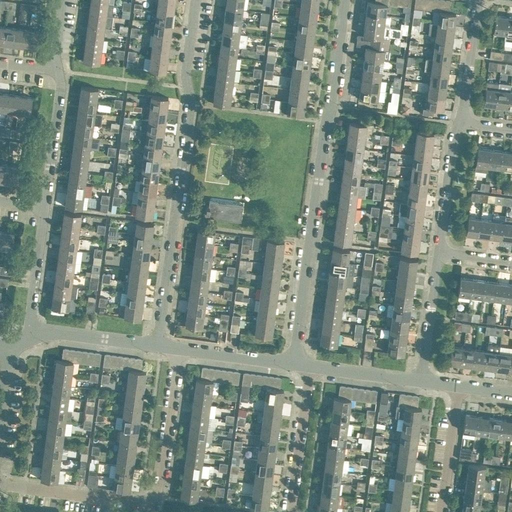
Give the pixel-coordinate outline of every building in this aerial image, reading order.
[(173,13),(175,1),(171,0),(158,0),(157,10),(173,13)] [(243,10),(243,0),(226,0),(226,8),(243,10)] [(106,15),(107,3),(91,1),(89,13),(106,15)] [(381,3),(375,2),(367,1),(366,13),(386,15),(387,4),(381,3)] [(316,20),(318,8),(301,5),(299,17),(316,20)] [(241,22),(243,10),(226,8),(224,20),(241,22)] [(172,24),(173,13),(157,10),(155,22),(172,24)] [(450,13),(444,12),(439,11),(437,23),(454,26),(456,14),(450,13)] [(267,25),(269,13),(261,12),(259,24),(267,25)] [(104,28),(106,15),(89,13),(88,25),(104,28)] [(384,26),(386,15),(366,13),(365,23),(384,26)] [(505,33),(507,17),(495,15),(493,32),(505,33)] [(314,31),(316,20),(299,17),(297,29),(314,31)] [(239,34),(241,22),(224,20),(223,31),(239,34)] [(419,33),(420,25),(420,21),(412,20),(412,24),(411,32),(419,33)] [(170,36),(172,24),(155,22),(154,34),(170,36)] [(384,26),(365,23),(363,35),(371,36),(370,41),(389,44),(389,38),(389,37),(390,27),(384,26)] [(452,38),(454,26),(437,23),(436,35),(452,38)] [(103,39),(104,28),(88,25),(86,37),(103,39)] [(15,45),(17,28),(5,27),(2,44),(15,45)] [(26,47),(28,30),(17,28),(15,45),(26,47)] [(313,44),(314,31),(297,29),(296,41),(313,44)] [(39,49),(41,32),(28,30),(26,47),(39,49)] [(238,46),(239,34),(223,31),(221,44),(238,46)] [(169,48),(170,36),(154,34),(152,46),(169,48)] [(451,50),(452,38),(436,35),(434,47),(451,50)] [(101,51),(103,39),(86,37),(84,49),(101,51)] [(311,56),(313,44),(296,41),(294,54),(311,56)] [(366,47),(364,57),(383,60),(388,61),(389,50),(388,50),(389,44),(370,41),(369,47),(366,47)] [(236,58),(238,46),(221,44),(219,56),(236,58)] [(167,60),(169,48),(152,46),(151,58),(167,60)] [(449,61),(451,50),(434,47),(433,59),(449,61)] [(100,64),(101,51),(84,49),(83,61),(100,64)] [(502,60),(503,52),(491,50),(490,58),(502,60)] [(511,60),(511,53),(503,52),(502,60),(511,60)] [(310,68),(311,56),(294,54),(293,65),(310,68)] [(234,70),(236,58),(219,56),(218,67),(234,70)] [(382,70),(383,60),(364,57),(363,68),(382,70)] [(165,72),(167,60),(151,58),(149,70),(165,72)] [(426,58),(424,70),(431,71),(448,73),(449,61),(433,59),(426,58)] [(489,61),(488,69),(501,71),(502,63),(489,61)] [(266,62),(265,74),(273,75),(275,63),(266,62)] [(511,70),(511,64),(502,63),(501,71),(505,71),(505,69),(511,70)] [(287,65),(285,77),(291,77),(308,80),(310,68),(293,65),(287,65)] [(233,81),(234,70),(218,67),(216,79),(233,81)] [(381,80),(382,70),(363,68),(362,77),(381,80)] [(446,85),(448,73),(431,71),(429,83),(446,85)] [(306,91),(308,80),(291,77),(290,89),(306,91)] [(379,90),(381,80),(362,77),(360,87),(379,90)] [(231,94),(233,81),(216,79),(215,91),(231,94)] [(412,81),(405,80),(403,92),(411,93),(411,88),(412,81)] [(483,104),(496,106),(499,83),(486,81),(483,104)] [(499,83),(496,106),(508,107),(510,90),(511,83),(499,82),(499,83)] [(445,97),(446,85),(429,83),(428,95),(445,97)] [(96,101),(98,88),(81,86),(80,98),(96,101)] [(360,87),(359,98),(378,100),(379,90),(360,87)] [(305,103),(306,91),(290,89),(288,101),(305,103)] [(230,106),(231,94),(215,91),(213,103),(230,106)] [(18,112),(20,95),(8,94),(6,110),(18,112)] [(30,114),(32,97),(20,95),(18,112),(30,114)] [(168,98),(152,95),(150,108),(166,110),(168,98)] [(418,106),(418,112),(435,115),(436,108),(443,109),(445,97),(428,95),(426,107),(418,106)] [(94,112),(96,101),(80,98),(78,110),(94,112)] [(281,100),(279,112),(303,115),(305,103),(288,101),(281,100)] [(402,105),(401,112),(408,113),(409,106),(402,105)] [(165,122),(166,110),(150,108),(148,120),(165,122)] [(78,110),(76,122),(93,124),(101,125),(102,113),(94,112),(78,110)] [(163,134),(165,122),(148,120),(147,132),(163,134)] [(91,136),(93,124),(76,122),(75,134),(91,136)] [(371,137),(373,125),(350,122),(348,134),(365,136),(371,137)] [(15,137),(16,129),(9,128),(4,127),(4,128),(3,128),(2,135),(15,137)] [(122,132),(121,140),(129,141),(130,133),(130,129),(122,128),(122,132)] [(432,146),(434,133),(417,131),(415,144),(432,146)] [(162,146),(163,134),(147,132),(145,144),(162,146)] [(90,148),(91,136),(75,134),(73,146),(90,148)] [(363,149),(365,136),(348,134),(346,147),(363,149)] [(129,141),(121,140),(120,148),(119,152),(127,153),(129,141)] [(160,158),(162,146),(145,144),(144,156),(160,158)] [(431,158),(432,146),(415,144),(414,156),(431,158)] [(88,160),(90,148),(73,146),(72,158),(88,160)] [(361,161),(363,149),(346,147),(345,159),(361,161)] [(488,166),(490,149),(477,147),(474,170),(487,172),(487,166),(488,166)] [(500,167),(502,151),(490,149),(488,166),(500,167)] [(511,169),(511,168),(511,151),(502,151),(500,167),(511,169)] [(159,170),(160,158),(144,156),(142,167),(159,170)] [(429,170),(431,158),(414,156),(412,168),(429,170)] [(86,172),(88,160),(72,158),(70,170),(86,172)] [(360,173),(361,161),(345,159),(343,171),(360,173)] [(395,174),(396,164),(389,163),(387,173),(395,174)] [(0,181),(8,183),(10,166),(0,164),(0,181)] [(20,184),(23,167),(10,166),(8,183),(20,184)] [(157,182),(159,170),(142,167),(141,179),(157,182)] [(427,182),(429,170),(412,168),(410,180),(427,182)] [(85,184),(86,172),(70,170),(68,181),(85,184)] [(358,185),(360,173),(343,171),(341,182),(358,185)] [(156,194),(157,182),(141,179),(139,192),(156,194)] [(426,194),(427,182),(410,180),(409,191),(426,194)] [(68,181),(67,194),(83,196),(88,197),(90,197),(92,185),(85,184),(68,181)] [(357,196),(358,185),(341,182),(340,194),(357,196)] [(374,186),(373,197),(380,198),(382,187),(374,186)] [(119,189),(115,188),(113,200),(120,201),(121,197),(118,196),(119,189)] [(424,205),(426,194),(409,191),(407,203),(424,205)] [(154,206),(156,194),(139,192),(137,204),(154,206)] [(67,194),(65,206),(82,208),(86,209),(88,197),(83,196),(67,194)] [(355,208),(357,196),(340,194),(338,206),(355,208)] [(507,205),(508,197),(496,195),(495,203),(507,205)] [(101,199),(100,211),(103,211),(107,211),(109,200),(101,199)] [(120,205),(120,201),(113,200),(111,212),(115,212),(117,205),(120,205)] [(241,220),(243,204),(209,200),(208,205),(206,205),(205,210),(208,210),(207,216),(241,220)] [(400,202),(398,214),(406,215),(423,217),(424,205),(407,203),(400,202)] [(153,218),(154,206),(137,204),(136,215),(153,218)] [(354,220),(355,208),(338,206),(337,218),(354,220)] [(79,226),(81,214),(64,211),(63,224),(79,226)] [(421,229),(423,217),(406,215),(404,227),(421,229)] [(511,216),(505,216),(504,222),(502,238),(511,239),(511,216)] [(478,235),(480,218),(468,217),(466,233),(478,235)] [(352,232),(354,220),(337,218),(335,230),(352,232)] [(490,237),(492,220),(480,218),(478,235),(490,237)] [(502,238),(504,222),(492,220),(490,237),(502,238)] [(152,236),(153,223),(137,221),(135,233),(152,236)] [(78,238),(79,226),(63,224),(61,236),(78,238)] [(419,241),(421,229),(404,227),(398,226),(396,238),(402,239),(419,241)] [(213,244),(215,231),(198,230),(197,241),(213,244)] [(350,244),(352,232),(335,230),(334,242),(350,244)] [(0,247),(12,249),(14,232),(2,231),(0,244),(0,247)] [(150,247),(152,236),(135,233),(134,246),(150,247)] [(242,243),(241,248),(249,249),(249,248),(252,249),(252,244),(253,237),(243,235),(242,243)] [(76,250),(78,238),(61,236),(59,248),(76,250)] [(283,253),(284,241),(267,239),(266,250),(283,253)] [(418,253),(419,241),(402,239),(401,251),(418,253)] [(212,256),(213,244),(197,241),(195,253),(212,256)] [(149,259),(150,247),(134,246),(132,257),(149,259)] [(348,262),(350,250),(333,247),(331,259),(348,262)] [(75,262),(76,250),(59,248),(58,260),(75,262)] [(281,265),(283,253),(266,250),(264,263),(281,265)] [(210,268),(212,256),(195,253),(194,265),(210,268)] [(416,271),(417,258),(400,256),(399,268),(416,271)] [(147,271),(149,259),(132,257),(130,269),(147,271)] [(246,272),(247,267),(250,267),(251,261),(240,259),(238,271),(246,272)] [(346,274),(348,262),(331,259),(330,271),(346,274)] [(73,274),(75,262),(58,260),(56,272),(73,274)] [(279,277),(281,265),(264,263),(263,274),(279,277)] [(370,277),(371,265),(364,264),(362,276),(370,277)] [(0,273),(8,274),(9,268),(9,267),(0,265),(0,273)] [(99,277),(100,266),(92,265),(91,272),(91,276),(99,277)] [(194,265),(192,277),(209,280),(215,281),(216,269),(210,268),(194,265)] [(414,283),(416,271),(399,268),(397,280),(414,283)] [(145,283),(147,271),(130,269),(129,281),(145,283)] [(345,286),(346,274),(330,271),(328,283),(345,286)] [(71,285),(73,274),(56,272),(55,283),(71,285)] [(278,289),(279,277),(263,274),(261,286),(278,289)] [(207,291),(209,280),(192,277),(190,289),(207,291)] [(470,296),(472,278),(460,277),(458,294),(470,296)] [(482,297),(485,280),(472,278),(470,296),(482,297)] [(412,295),(414,283),(397,280),(395,292),(412,295)] [(494,299),(496,282),(485,280),(482,297),(494,299)] [(144,295),(145,283),(129,281),(127,293),(144,295)] [(506,300),(508,283),(496,282),(494,299),(506,300)] [(77,286),(71,285),(55,283),(53,295),(70,297),(76,298),(77,286)] [(343,297),(345,286),(328,283),(327,296),(343,297)] [(276,301),(278,289),(261,286),(260,298),(276,301)] [(206,302),(207,291),(190,289),(189,301),(206,302)] [(411,307),(412,295),(395,292),(394,304),(411,307)] [(142,307),(144,295),(127,293),(126,305),(142,307)] [(68,310),(70,297),(53,295),(51,307),(68,310)] [(342,310),(343,297),(327,296),(325,307),(342,310)] [(275,313),(276,301),(260,298),(258,310),(275,313)] [(94,313),(96,301),(95,301),(88,300),(86,312),(94,313)] [(204,314),(206,302),(189,301),(188,312),(204,314)] [(411,307),(394,304),(388,303),(386,315),(392,316),(409,319),(411,307)] [(141,319),(142,307),(126,305),(124,317),(141,319)] [(340,322),(342,310),(325,307),(323,320),(340,322)] [(273,325),(275,313),(258,310),(256,322),(273,325)] [(467,320),(468,312),(456,310),(455,318),(467,320)] [(203,328),(204,314),(188,312),(186,326),(203,328)] [(480,313),(472,312),(468,312),(467,320),(479,321),(480,313)] [(408,330),(409,319),(392,316),(391,328),(408,330)] [(227,331),(228,318),(220,317),(215,317),(214,321),(215,321),(218,322),(218,324),(219,324),(219,330),(227,331)] [(239,326),(244,326),(245,321),(232,319),(230,331),(238,332),(239,326)] [(338,334),(340,322),(323,320),(322,331),(338,334)] [(465,331),(467,323),(454,321),(453,329),(465,331)] [(271,337),(273,325),(256,322),(255,334),(271,337)] [(355,331),(354,335),(362,336),(362,332),(363,325),(356,324),(355,331)] [(490,326),(489,334),(493,334),(501,335),(502,328),(494,327),(490,326)] [(406,342),(408,330),(391,328),(389,340),(406,342)] [(337,345),(338,334),(322,331),(320,343),(337,345)] [(372,350),(373,338),(365,337),(364,349),(372,350)] [(404,354),(406,342),(389,340),(387,352),(404,354)] [(485,367),(497,369),(500,345),(488,344),(487,350),(485,367)] [(461,364),(463,347),(451,345),(449,362),(461,364)] [(511,347),(500,345),(497,369),(509,370),(511,354),(511,348),(511,347)] [(473,365),(475,349),(463,347),(461,364),(473,365)] [(485,367),(487,350),(475,349),(473,365),(485,367)] [(71,374),(73,362),(68,361),(62,360),(57,360),(55,372),(71,374)] [(144,384),(146,372),(141,371),(135,370),(129,369),(128,382),(144,384)] [(70,387),(71,374),(55,372),(53,384),(70,387)] [(248,385),(250,373),(244,372),(242,384),(248,385)] [(254,386),(256,374),(250,373),(248,385),(254,386)] [(261,387),(262,375),(256,374),(254,386),(261,387)] [(212,393),(213,381),(207,380),(200,379),(196,379),(195,391),(212,393)] [(142,396),(144,384),(128,382),(126,394),(142,396)] [(68,398),(70,387),(53,384),(52,396),(68,398)] [(345,398),(346,386),(340,385),(338,397),(345,398)] [(284,389),(280,389),(274,388),(267,387),(267,388),(265,399),(282,402),(284,389)] [(210,405),(212,393),(195,391),(193,403),(210,405)] [(387,402),(389,392),(382,391),(380,401),(387,402)] [(404,406),(406,394),(400,393),(398,405),(404,406)] [(141,408),(142,396),(126,394),(124,406),(141,408)] [(411,406),(413,395),(406,394),(404,406),(411,406)] [(417,407),(419,396),(413,395),(411,406),(417,407)] [(52,396),(50,408),(71,411),(73,411),(74,399),(68,398),(52,396)] [(349,411),(351,399),(351,398),(345,398),(338,397),(334,396),(333,409),(349,411)] [(280,413),(282,402),(265,399),(264,411),(280,413)] [(94,405),(95,401),(87,400),(85,412),(93,413),(94,405)] [(106,407),(106,403),(98,401),(97,414),(101,414),(102,406),(106,407)] [(208,417),(210,405),(193,403),(191,414),(208,417)] [(417,407),(411,406),(404,406),(398,405),(397,405),(395,417),(403,418),(420,420),(421,408),(417,407)] [(139,420),(141,408),(124,406),(123,418),(139,420)] [(70,423),(71,411),(50,408),(48,420),(65,422),(70,423)] [(246,409),(239,408),(237,420),(245,421),(245,417),(246,409)] [(348,423),(349,411),(333,409),(331,420),(348,423)] [(279,425),(280,413),(264,411),(262,423),(279,425)] [(91,425),(93,413),(85,412),(83,424),(91,425)] [(373,426),(374,414),(366,413),(366,417),(367,417),(366,425),(373,426)] [(97,414),(95,421),(103,422),(105,414),(101,414),(97,414)] [(207,429),(208,417),(191,414),(190,426),(207,429)] [(475,432),(477,415),(465,414),(463,431),(475,432)] [(487,434),(489,417),(477,415),(475,432),(487,434)] [(137,431),(139,420),(123,418),(118,417),(116,428),(121,429),(137,431)] [(499,435),(501,419),(489,417),(487,434),(498,435),(499,435)] [(418,432),(420,420),(403,418),(401,430),(418,432)] [(511,437),(511,430),(511,420),(501,419),(499,435),(498,435),(498,441),(502,442),(503,436),(511,437)] [(48,420),(47,432),(64,434),(70,435),(72,423),(70,423),(65,422),(48,420)] [(346,435),(348,423),(331,420),(329,433),(346,435)] [(277,437),(279,425),(262,423),(260,435),(277,437)] [(357,432),(356,436),(363,437),(371,438),(373,426),(366,425),(365,433),(357,432)] [(205,440),(207,429),(190,426),(188,438),(205,440)] [(136,444),(137,431),(121,429),(119,441),(136,444)] [(417,444),(418,432),(401,430),(400,442),(417,444)] [(62,446),(64,434),(47,432),(45,443),(62,446)] [(345,441),(346,435),(329,433),(328,445),(344,447),(351,447),(352,442),(345,441)] [(275,449),(277,437),(260,435),(258,447),(275,449)] [(203,453),(205,440),(188,438),(186,450),(203,453)] [(134,456),(136,444),(119,441),(118,453),(134,456)] [(415,456),(417,444),(400,442),(398,454),(415,456)] [(60,458),(62,446),(45,443),(43,455),(60,458)] [(343,459),(344,447),(328,445),(326,457),(343,459)] [(274,462),(275,449),(258,447),(257,459),(274,462)] [(460,448),(459,458),(460,458),(471,460),(472,452),(473,449),(461,448),(460,448)] [(202,464),(203,453),(186,450),(185,462),(202,464)] [(133,467),(134,456),(118,453),(116,465),(133,467)] [(413,468),(415,456),(398,454),(396,465),(413,468)] [(59,470),(60,458),(43,455),(42,467),(59,470)] [(341,471),(343,459),(326,457),(324,469),(341,471)] [(272,474),(274,462),(257,459),(255,471),(272,474)] [(85,473),(86,461),(81,460),(80,468),(77,468),(77,472),(85,473)] [(96,463),(90,462),(88,473),(96,474),(97,470),(95,470),(96,463)] [(200,476),(202,464),(185,462),(183,474),(200,476)] [(484,478),(485,465),(469,463),(467,475),(484,478)] [(131,479),(133,467),(116,465),(114,477),(131,479)] [(412,480),(413,468),(396,465),(395,478),(412,480)] [(42,467),(40,480),(57,482),(63,483),(65,471),(59,470),(42,467)] [(236,481),(238,473),(238,469),(230,468),(229,480),(236,481)] [(339,483),(341,471),(324,469),(323,481),(339,483)] [(270,486),(272,474),(255,471),(253,483),(270,486)] [(94,487),(96,474),(88,473),(87,486),(94,487)] [(199,488),(200,476),(183,474),(181,486),(199,488)] [(467,475),(465,487),(482,490),(490,491),(491,479),(484,478),(467,475)] [(129,492),(131,479),(114,477),(113,490),(129,492)] [(410,492),(412,480),(395,478),(393,490),(410,492)] [(338,495),(339,483),(323,481),(321,493),(338,495)] [(269,498),(270,486),(253,483),(252,495),(269,498)] [(197,500),(199,488),(181,486),(180,498),(197,500)] [(481,502),(482,490),(465,487),(463,499),(481,502)] [(408,504),(410,492),(393,490),(391,502),(408,504)] [(336,507),(338,495),(321,493),(319,505),(336,507)] [(267,510),(269,498),(252,495),(250,507),(267,510)] [(479,511),(481,502),(463,499),(462,511),(467,511),(479,511)] [(407,511),(408,504),(391,502),(390,511),(407,511)]
